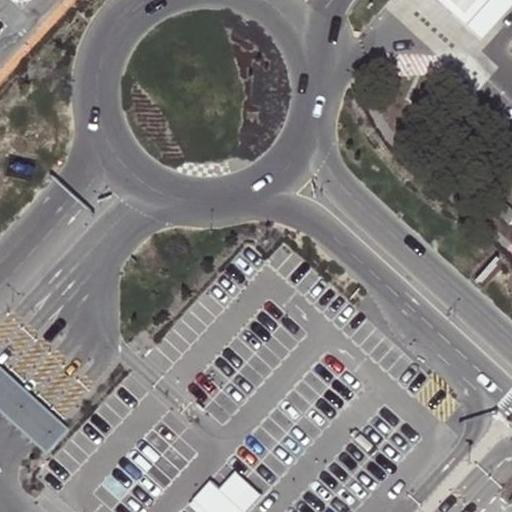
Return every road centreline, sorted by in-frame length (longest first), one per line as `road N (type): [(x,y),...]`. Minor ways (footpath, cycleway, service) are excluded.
road 1 (unclassified): [(257,188),(305,215),(511,403)]
road 2 (unclassified): [(146,0),(118,26),(101,60),(97,97),(106,134),(127,166),(157,189),(225,199),(257,188)]
road 3 (unclassified): [(511,340),(345,189),(306,140)]
